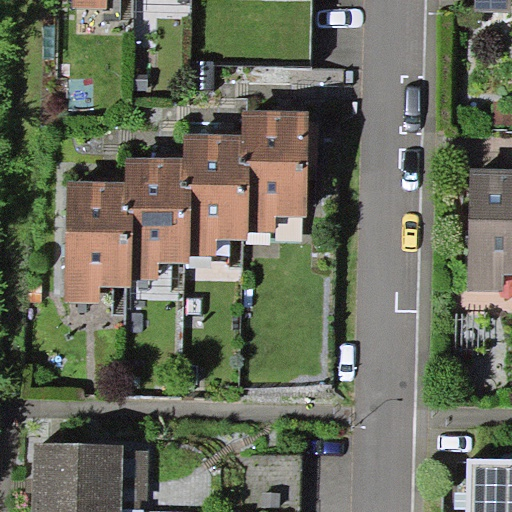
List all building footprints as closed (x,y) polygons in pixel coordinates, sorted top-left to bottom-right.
[(511,0),(476,0),(476,11),(511,11),(511,0)] [(309,109),(244,108),(243,133),(242,161),(250,161),(248,231),(276,231),(276,215),(306,216),(309,109)] [(242,161),(243,133),(186,131),(185,157),(184,183),(193,183),(191,253),(219,254),(219,238),(247,238),(248,231),(250,161),(242,161)] [(184,183),(185,157),(128,155),(127,182),(126,210),(132,210),(130,278),(160,279),(161,260),(191,261),(191,253),(193,183),(184,183)] [(511,170),(470,169),(468,289),(503,289),(503,274),(511,274),(511,170)] [(126,210),(127,182),(69,180),(66,301),(100,302),(101,286),(130,286),(130,278),(132,210),(126,210)] [(124,445),(33,443),(32,506),(122,508),(124,450),(124,445)] [(149,451),(124,450),(122,508),(141,509),(142,500),(148,500),(149,451)] [(511,511),(511,458),(468,458),(467,492),(467,509),(467,511),(511,511)] [(467,509),(467,492),(454,492),(454,509),(467,509)]
